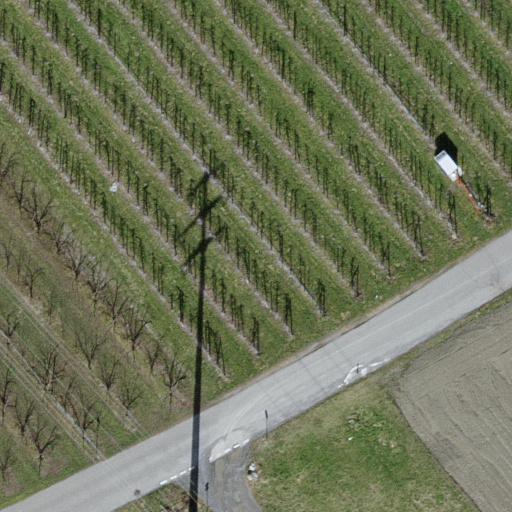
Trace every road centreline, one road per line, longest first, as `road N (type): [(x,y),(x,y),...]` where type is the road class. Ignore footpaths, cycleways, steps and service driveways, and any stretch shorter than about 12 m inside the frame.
road 1 (unclassified): [(511,253),(361,352),(199,441)]
road 2 (unclassified): [(199,441),(56,511)]
